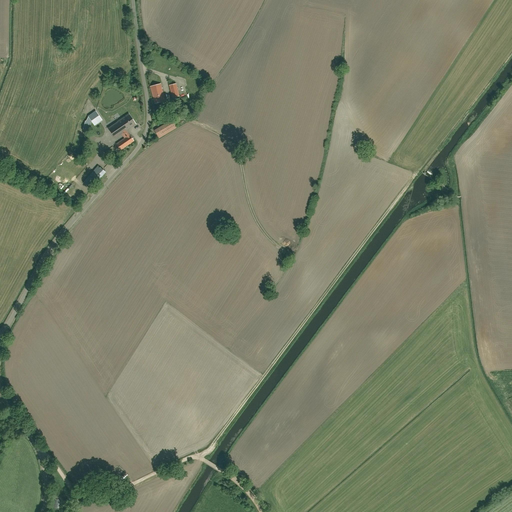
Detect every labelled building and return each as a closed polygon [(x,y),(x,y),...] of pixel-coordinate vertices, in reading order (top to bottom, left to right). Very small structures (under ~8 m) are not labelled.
[(175,83),(167,84),(170,99),(178,98),(175,83)] [(159,84),(149,85),(152,103),(161,102),(159,84)] [(88,116),(85,130),(90,131),(92,122),(102,117),(98,110),(88,116)] [(129,110),(106,126),(114,138),(120,134),(123,138),(116,144),(120,150),(136,139),(128,128),(137,121),(129,110)] [(176,129),(172,122),(155,133),(159,140),(176,129)] [(85,179),(91,185),(105,170),(99,164),(85,179)]
